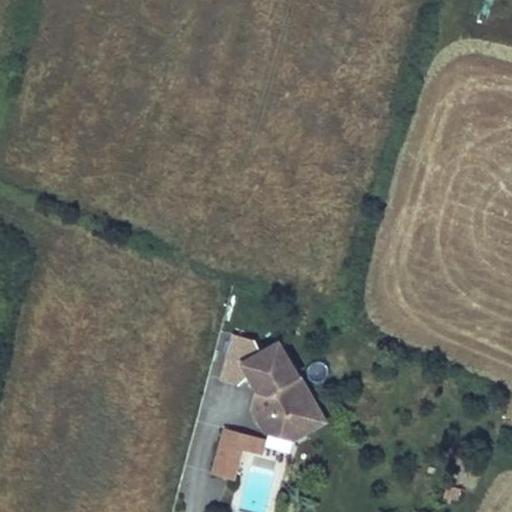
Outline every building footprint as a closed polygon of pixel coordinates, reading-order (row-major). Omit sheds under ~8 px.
[(279,343),(242,364),(250,377),(261,380),(258,391),(253,411),(270,415),(266,433),(294,440),(298,421),(310,415),(300,397),(307,393),(279,343)] [(261,380),(250,377),(258,391),(261,380)] [(307,393),(300,397),(310,415),(298,421),(294,440),(324,422),(307,393)] [(270,415),(253,411),(266,433),(270,415)] [(221,444),(238,449),(240,444),(260,450),(264,436),(226,427),(221,444)] [(214,471),(231,475),(238,449),(221,444),(214,471)]
